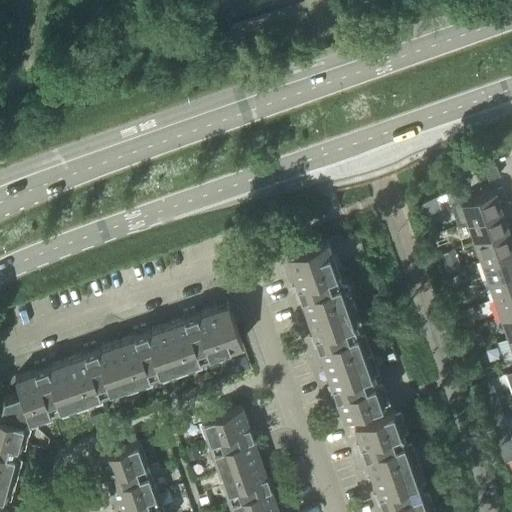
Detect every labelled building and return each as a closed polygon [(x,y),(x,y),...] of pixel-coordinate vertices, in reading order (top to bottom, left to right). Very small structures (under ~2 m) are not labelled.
[(484,167),(488,178),(499,174),(495,163),(484,167)] [(458,224),(467,221),(510,206),(508,199),(499,202),(494,189),(451,204),(458,224)] [(511,212),(511,210),(510,206),(467,221),(474,240),(508,228),(504,215),(511,212)] [(511,239),(508,228),(474,240),(481,259),(511,248),(511,239)] [(358,231),(330,240),(338,264),(366,254),(358,231)] [(301,295),(308,314),(348,300),(326,237),(297,248),(301,259),(290,263),(297,283),(292,285),(296,296),(301,295)] [(511,248),(481,259),(488,279),(511,270),(511,248)] [(494,298),(511,291),(511,270),(488,279),(494,298)] [(511,291),(494,298),(501,317),(511,313),(511,291)] [(366,349),(348,300),(308,314),(314,333),(309,335),(313,346),(318,344),(325,364),(366,349)] [(185,316),(166,323),(180,363),(242,341),(232,312),(220,316),(216,305),(196,312),(194,307),(183,311),(185,316)] [(511,313),(501,317),(508,336),(511,334),(511,313)] [(180,363),(166,323),(146,329),(145,324),(133,328),(135,333),(115,340),(129,381),(180,363)] [(129,381),(115,340),(97,347),(95,342),(83,346),(85,351),(65,358),(79,398),(129,381)] [(383,400),(366,349),(325,364),(332,383),(327,385),(331,396),(336,394),(343,414),(383,400)] [(245,356),(225,364),(229,374),(249,367),(245,356)] [(79,398),(65,358),(47,364),(45,359),(34,363),(35,368),(15,375),(20,390),(3,396),(25,416),(29,414),(29,416),(79,398)] [(24,420),(25,416),(3,396),(0,407),(0,469),(10,473),(25,420),(24,420)] [(201,419),(219,469),(259,455),(253,436),(258,434),(254,423),(249,425),(242,404),(201,419)] [(365,453),(372,472),(412,458),(394,407),(354,421),(361,441),(356,443),(360,455),(365,453)] [(110,486),(113,495),(153,481),(139,440),(99,454),(106,475),(101,477),(105,488),(110,486)] [(266,474),(259,455),(219,469),(233,511),(257,511),(277,505),(270,486),(275,484),(271,473),(266,474)] [(416,511),(430,508),(412,458),(372,472),(378,491),(373,493),(377,504),(382,503),(385,511),(416,511)] [(0,509),(10,473),(0,469),(0,509)] [(164,511),(153,481),(113,495),(117,505),(111,507),(113,511),(164,511)]
